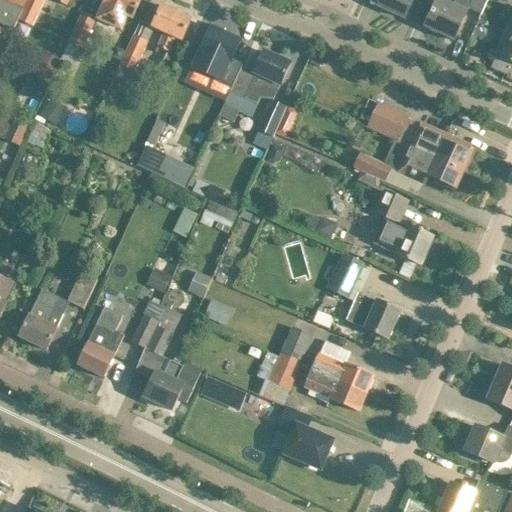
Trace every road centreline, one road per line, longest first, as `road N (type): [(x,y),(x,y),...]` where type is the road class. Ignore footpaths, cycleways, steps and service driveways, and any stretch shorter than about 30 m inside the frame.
road 1 (residential): [(378,511),(511,201)]
road 2 (residential): [(287,511),(0,373)]
road 3 (residential): [(511,112),(318,22),(273,19),(233,0)]
road 4 (primary): [(202,511),(0,412)]
road 5 (residential): [(120,511),(0,454)]
